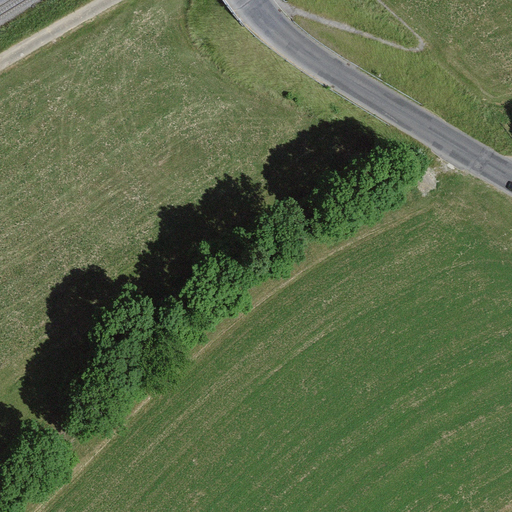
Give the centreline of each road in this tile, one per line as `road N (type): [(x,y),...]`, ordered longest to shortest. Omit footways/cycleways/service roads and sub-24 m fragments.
road 1 (unclassified): [(252,0),(301,50),(511,180)]
road 2 (track): [(111,0),(0,60)]
